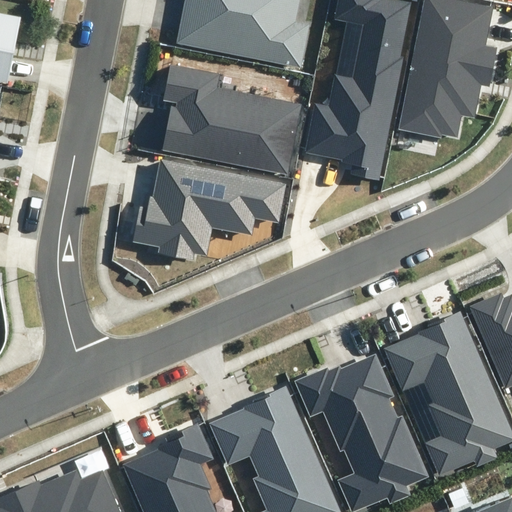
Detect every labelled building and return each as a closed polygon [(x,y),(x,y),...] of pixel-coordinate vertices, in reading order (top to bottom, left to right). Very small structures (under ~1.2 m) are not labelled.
[(184,0),(176,43),(300,68),(309,25),(295,22),(299,0),(184,0)] [(338,0),(335,18),(347,21),(336,74),(335,74),(328,105),(314,102),(304,152),(340,160),(340,162),(353,165),(351,174),(379,179),(404,57),(401,57),(412,2),(399,0),(338,0)] [(493,7),(457,0),(424,0),(398,130),(441,138),(442,134),(458,137),(462,115),(474,118),(481,84),(489,86),(497,48),(485,46),(493,7)] [(0,80),(7,82),(21,17),(0,12),(0,80)] [(171,106),(162,150),(288,175),(302,104),(217,87),(220,74),(171,64),(164,100),(177,103),(176,107),(171,106)] [(286,184),(161,159),(153,197),(150,196),(147,208),(140,207),(132,243),(159,247),(158,252),(194,259),(195,254),(206,256),(212,228),(252,235),(255,218),(279,223),(286,184)] [(511,294),(503,298),(501,293),(470,306),(505,388),(511,384),(511,294)] [(493,450),(511,442),(511,432),(461,310),(427,324),(428,328),(416,333),(417,335),(384,348),(403,392),(426,383),(434,403),(429,406),(442,438),(426,445),(439,475),(475,460),(477,466),(496,458),(493,450)] [(406,486),(429,477),(403,415),(397,418),(389,398),(394,396),(376,353),(341,368),(339,365),(329,369),(328,367),(294,381),(309,416),(324,410),(340,451),(344,449),(354,473),(338,480),(351,511),(388,497),(390,502),(410,494),(406,486)] [(266,511),(340,511),(286,385),(252,399),(253,402),(243,407),(244,409),(210,423),(228,465),(250,456),(259,476),(254,478),(268,511),(266,511)] [(160,450),(124,465),(144,511),(216,511),(208,491),(212,490),(201,464),(213,459),(198,425),(166,439),(168,443),(159,447),(160,450)] [(0,511),(119,511),(102,471),(81,480),(76,469),(41,485),(39,480),(0,496),(0,511)] [(511,511),(511,496),(476,511),(473,511),(471,506),(458,511),(457,511),(511,511)]
